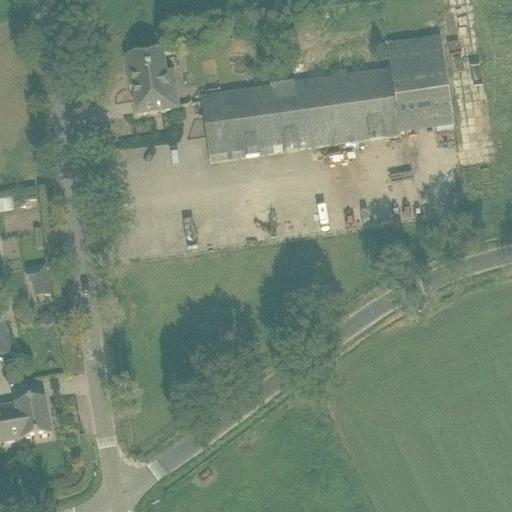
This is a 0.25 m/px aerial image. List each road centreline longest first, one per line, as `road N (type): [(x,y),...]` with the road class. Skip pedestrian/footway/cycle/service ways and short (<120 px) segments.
road 1 (unclassified): [(117,493),(40,0)]
road 2 (unclassified): [(117,493),(368,310),(511,248)]
